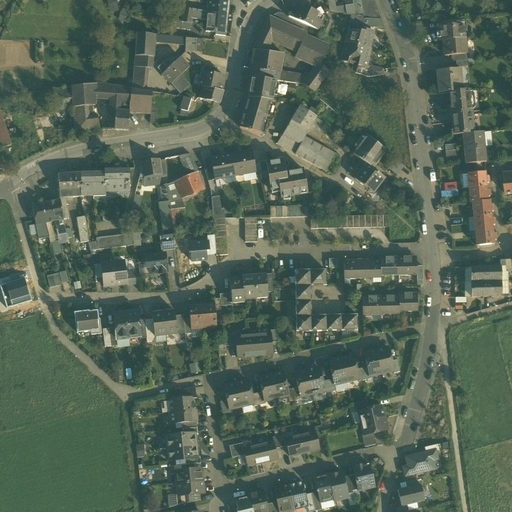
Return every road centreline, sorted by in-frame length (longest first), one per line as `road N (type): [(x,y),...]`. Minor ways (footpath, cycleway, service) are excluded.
road 1 (residential): [(270,0),(246,32),(231,101),(215,122),(77,150),(9,185)]
road 2 (residential): [(9,185),(45,299),(179,295),(239,253)]
road 3 (residential): [(388,0),(416,89),(433,247)]
road 4 (residential): [(432,324),(210,378)]
road 5 (track): [(441,324),(465,511)]
road 6 (residential): [(217,489),(400,447)]
road 7 (residential): [(304,251),(433,247)]
road 8 (residential): [(432,324),(400,447)]
